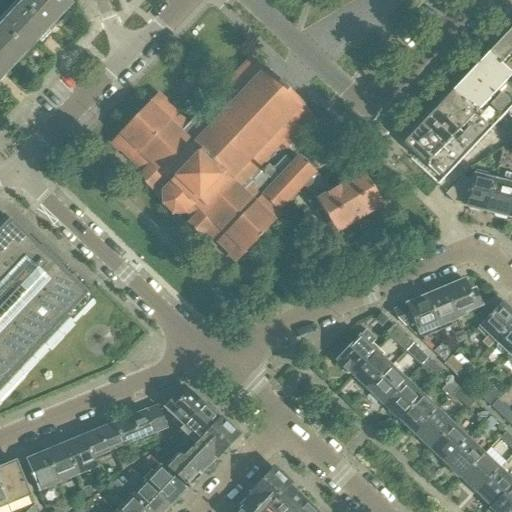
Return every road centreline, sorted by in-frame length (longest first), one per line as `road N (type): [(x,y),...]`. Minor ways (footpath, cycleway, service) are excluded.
road 1 (residential): [(214,356),(453,252),(489,254),(511,277)]
road 2 (residential): [(473,0),(379,97),(366,101),(251,0)]
road 3 (residential): [(214,356),(18,172)]
road 4 (residential): [(0,441),(214,356)]
road 5 (residential): [(18,172),(127,54)]
road 6 (residential): [(375,511),(282,424)]
road 7 (residential): [(198,511),(282,424)]
